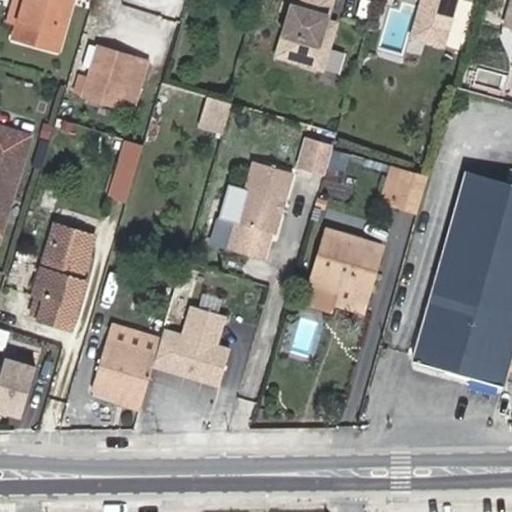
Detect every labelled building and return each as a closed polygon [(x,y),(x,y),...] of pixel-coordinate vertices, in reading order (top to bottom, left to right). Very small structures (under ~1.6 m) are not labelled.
[(59,45),(72,0),(27,0),(17,33),(59,45)] [(329,13),(332,0),(293,0),(279,49),(326,62),(336,25),(326,23),(329,13)] [(427,0),(417,33),(430,37),(429,42),(445,47),(458,0),(427,0)] [(336,25),(339,16),(329,13),(326,23),(336,25)] [(136,54),(92,40),(78,88),(122,102),(136,54)] [(151,58),(136,54),(122,102),(136,106),(151,58)] [(485,94),(490,71),(468,66),(463,89),(485,94)] [(214,73),(211,85),(232,90),(235,79),(214,73)] [(206,125),(222,130),(230,104),(214,99),(206,125)] [(0,228),(1,229),(31,132),(0,122),(0,228)] [(326,167),(342,171),(347,154),(331,150),(326,167)] [(256,158),(238,220),(278,232),(296,170),(256,158)] [(430,178),(409,172),(400,206),(420,212),(430,178)] [(506,385),(511,364),(511,184),(470,173),(419,362),(506,385)] [(63,241),(68,224),(57,220),(51,238),(63,241)] [(48,317),(76,226),(68,224),(63,241),(51,238),(34,291),(46,294),(40,315),(48,317)] [(96,233),(76,226),(48,317),(72,324),(86,279),(82,277),(96,233)] [(328,230),(314,281),(340,289),(339,295),(336,305),(364,313),(375,277),(367,275),(376,244),(328,230)] [(383,246),(376,244),(367,275),(375,277),(383,246)] [(340,289),(314,281),(312,288),(339,295),(340,289)] [(28,311),(40,315),(46,294),(34,291),(28,311)] [(161,352),(157,364),(223,384),(234,348),(219,344),(228,313),(195,304),(186,334),(168,329),(161,352)] [(124,392),(147,399),(157,364),(161,352),(110,338),(97,385),(124,392)] [(471,376),(467,386),(494,395),(497,386),(471,376)] [(122,400),(145,407),(147,399),(124,392),(122,400)]
